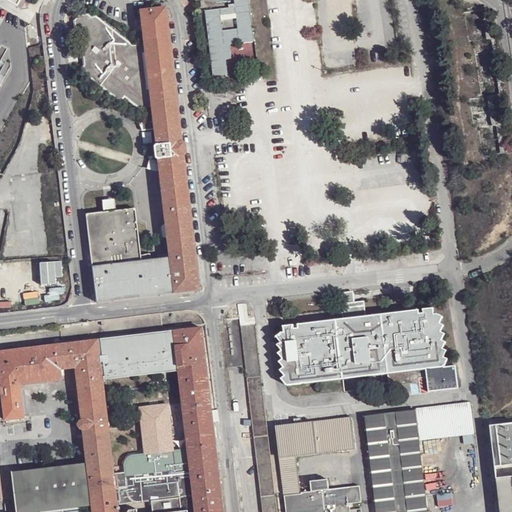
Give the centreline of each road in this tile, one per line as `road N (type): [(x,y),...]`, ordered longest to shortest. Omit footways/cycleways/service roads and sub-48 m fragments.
road 1 (unknown): [(164,0),(183,32),(207,297)]
road 2 (unknown): [(301,168),(307,203),(322,211),(441,199)]
road 3 (unknown): [(288,0),(301,168)]
